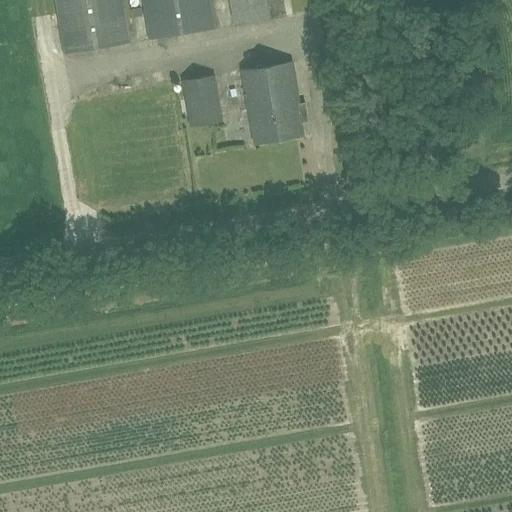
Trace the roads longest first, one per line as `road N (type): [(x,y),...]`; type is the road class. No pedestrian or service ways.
road 1 (unclassified): [(337,208),(0,263)]
road 2 (track): [(384,511),(337,208)]
road 3 (unclassified): [(337,208),(511,178)]
